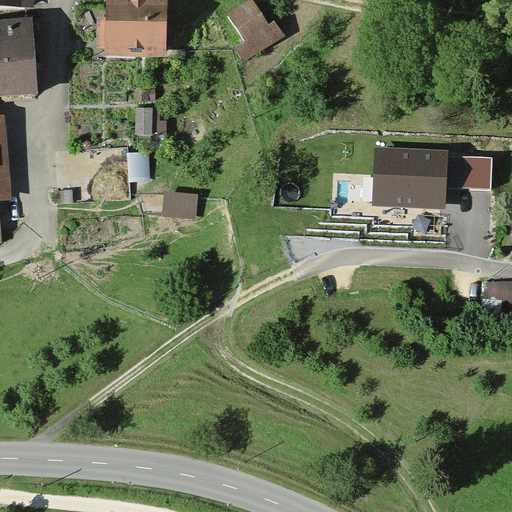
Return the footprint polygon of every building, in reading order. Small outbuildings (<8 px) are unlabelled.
[(0,0),(0,12),(23,11),(22,0),(0,0)] [(161,54),(163,6),(107,4),(105,52),(161,54)] [(245,61),(280,36),(272,25),(267,29),(251,4),(226,18),(242,44),(238,47),(236,50),(235,54),(236,58),(238,60),(240,62),(243,62),(245,61)] [(0,98),(35,96),(30,26),(0,28),(0,98)] [(155,109),(137,109),(136,136),(155,136),(155,109)] [(6,115),(0,115),(0,202),(1,203),(13,202),(6,115)] [(446,151),(377,148),(375,203),(444,206),(446,151)] [(147,153),(130,154),(131,178),(148,177),(147,153)] [(168,194),(168,216),(196,217),(196,194),(168,194)] [(502,301),(511,301),(511,283),(484,282),(483,300),(502,301)] [(501,314),(502,301),(483,300),(482,313),(501,314)]
